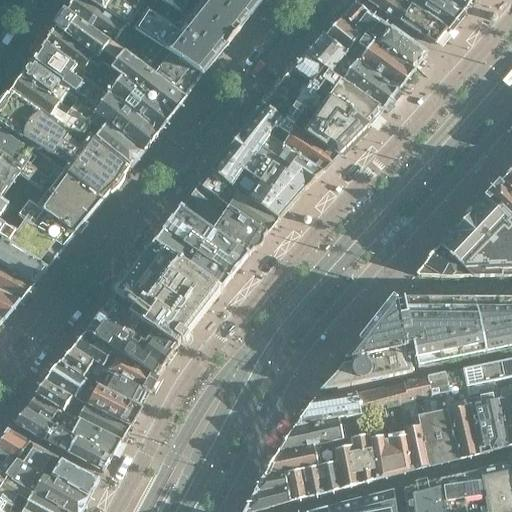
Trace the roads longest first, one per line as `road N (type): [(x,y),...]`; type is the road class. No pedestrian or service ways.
road 1 (tertiary): [(511,14),(197,364),(114,511)]
road 2 (residential): [(313,0),(0,395)]
